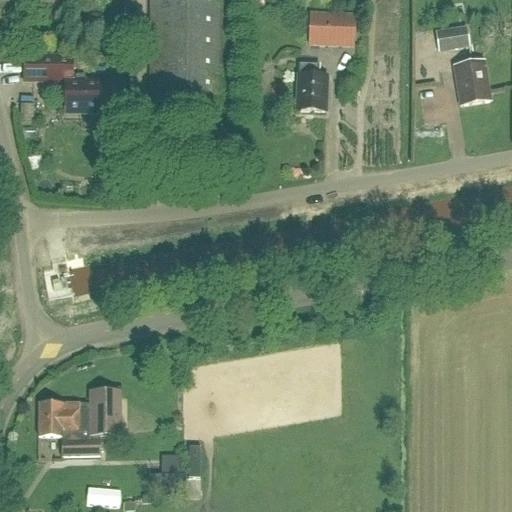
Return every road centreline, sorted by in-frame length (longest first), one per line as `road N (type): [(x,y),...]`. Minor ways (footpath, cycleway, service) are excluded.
road 1 (residential): [(20,229),(197,213),(511,159)]
road 2 (tertiary): [(41,354),(75,338),(511,259)]
road 3 (unclassified): [(41,354),(20,229)]
